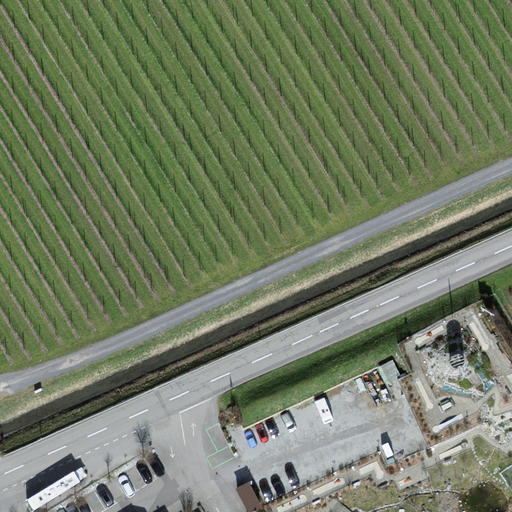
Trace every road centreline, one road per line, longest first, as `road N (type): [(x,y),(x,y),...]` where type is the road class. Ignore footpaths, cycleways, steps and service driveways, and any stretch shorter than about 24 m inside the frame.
road 1 (secondary): [(0,474),(511,246)]
road 2 (track): [(0,387),(135,336),(511,165)]
